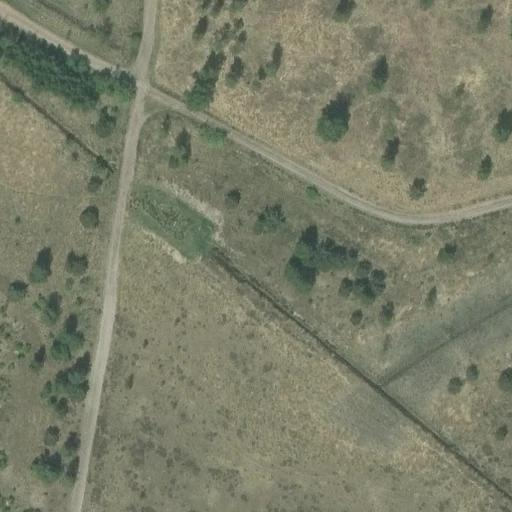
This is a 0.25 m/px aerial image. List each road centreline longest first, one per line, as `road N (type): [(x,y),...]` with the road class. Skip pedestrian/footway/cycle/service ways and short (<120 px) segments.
road 1 (track): [(71,511),(138,89)]
road 2 (track): [(138,89),(357,204),(404,220),(511,201)]
road 3 (track): [(0,12),(138,89)]
